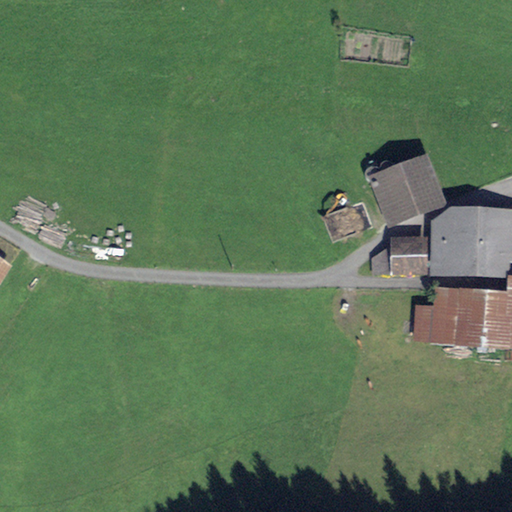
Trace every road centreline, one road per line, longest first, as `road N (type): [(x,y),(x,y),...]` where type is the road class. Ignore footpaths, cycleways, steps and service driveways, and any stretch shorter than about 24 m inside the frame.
road 1 (track): [(511,181),(428,213),(321,280),(75,267),(0,228)]
road 2 (track): [(321,280),(498,281),(511,274)]
